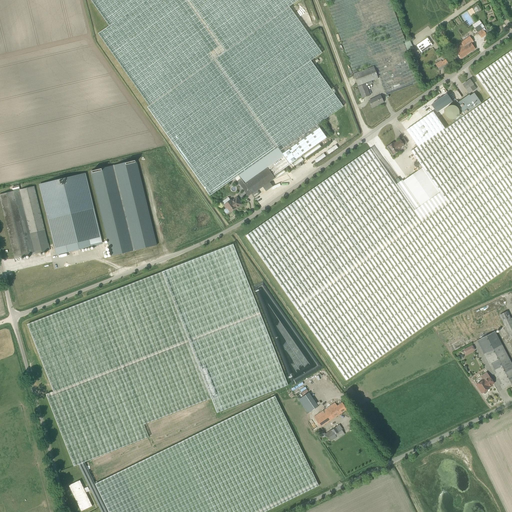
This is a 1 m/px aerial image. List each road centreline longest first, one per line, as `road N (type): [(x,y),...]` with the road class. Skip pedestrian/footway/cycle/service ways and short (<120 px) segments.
road 1 (unclassified): [(13,318),(221,234),(511,32)]
road 2 (unclassified): [(288,511),(511,403)]
road 3 (unclassified): [(66,511),(13,318)]
road 4 (track): [(367,135),(315,0)]
